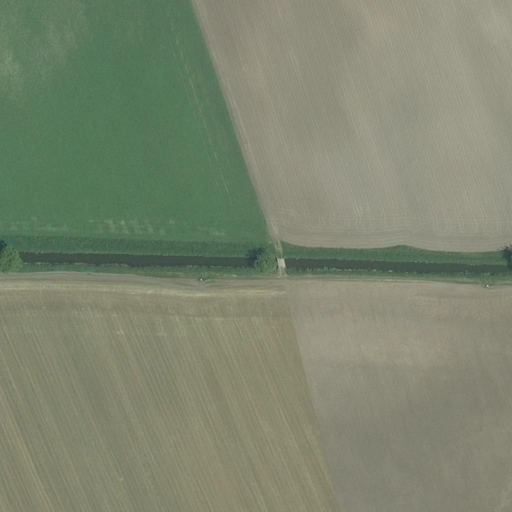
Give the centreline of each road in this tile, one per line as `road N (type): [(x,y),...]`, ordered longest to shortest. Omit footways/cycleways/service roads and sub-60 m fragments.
road 1 (track): [(279,255),(193,0)]
road 2 (track): [(279,255),(511,260)]
